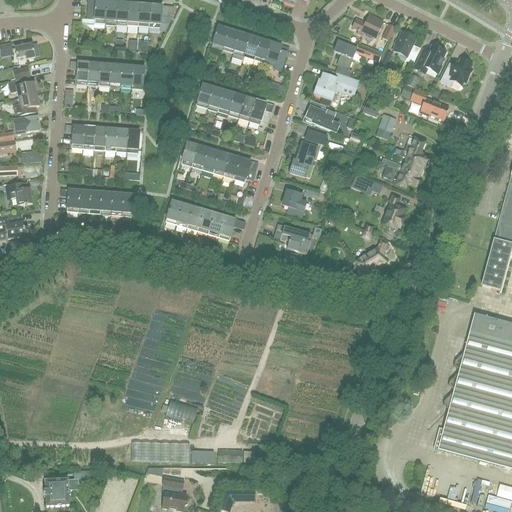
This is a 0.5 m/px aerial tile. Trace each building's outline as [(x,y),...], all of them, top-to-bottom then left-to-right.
[(107,26),(110,3),(95,2),(89,2),(87,20),(94,20),(94,21),(94,25),(107,26)] [(118,26),(120,3),(110,3),(107,26),(116,27),(116,26),(118,26)] [(128,27),(131,4),(120,3),(118,26),(128,27)] [(141,5),(131,4),(128,27),(139,27),(141,5)] [(151,6),(141,5),(139,27),(149,28),(151,6)] [(162,7),(151,6),(149,28),(160,29),(160,32),(165,32),(172,19),(167,19),(168,8),(162,7)] [(383,23),(369,16),(365,25),(356,21),(352,28),(359,31),(357,35),(363,37),(364,34),(376,39),(383,23)] [(388,25),(382,39),(389,43),(395,28),(388,25)] [(222,51),(229,30),(218,27),(213,45),(212,45),(212,47),(222,51)] [(239,34),(229,30),(222,51),(233,54),(239,34)] [(419,50),(412,47),(416,39),(402,33),(392,52),(407,59),(405,62),(413,65),(419,50)] [(239,34),(233,54),(232,59),(242,62),(250,37),(239,34)] [(260,40),(250,37),(242,62),(244,57),(254,61),(260,40)] [(271,43),(260,40),(254,61),(264,64),(271,43)] [(350,80),(350,79),(352,72),(349,71),(353,59),(355,54),(378,63),(381,55),(358,46),(356,50),(338,42),(334,53),(340,55),(337,67),(338,67),(335,73),(337,74),(336,75),(350,80)] [(282,47),(271,43),(264,64),(275,67),(274,70),(279,72),(281,72),(286,56),(288,49),(282,47)] [(0,51),(1,59),(13,56),(11,44),(0,46),(0,51)] [(32,45),(15,49),(17,60),(26,58),(26,61),(35,59),(35,58),(39,57),(37,45),(32,46),(32,45)] [(420,57),(414,70),(424,75),(427,70),(437,75),(441,68),(439,67),(446,54),(440,51),(439,49),(436,47),(434,48),(432,47),(425,60),(420,57)] [(383,76),(392,56),(386,53),(380,66),(378,66),(375,72),(383,76)] [(446,70),(439,83),(450,88),(453,83),(461,87),(463,83),(465,85),(472,71),(470,70),(472,67),(460,61),(459,64),(456,63),(451,73),(446,70)] [(87,86),(88,64),(78,63),(71,63),(70,70),(77,70),(76,82),(77,82),(76,85),(87,86)] [(88,64),(87,86),(98,87),(100,65),(88,64)] [(111,65),(100,65),(98,87),(110,88),(111,65)] [(122,66),(111,65),(110,88),(121,89),(122,66)] [(122,66),(121,89),(131,90),(133,67),(122,66)] [(144,68),(133,67),(131,90),(143,91),(143,87),(144,68)] [(28,68),(13,71),(16,81),(30,77),(28,68)] [(231,71),(229,78),(236,80),(238,74),(231,71)] [(419,78),(410,74),(405,83),(414,88),(419,78)] [(350,80),(336,75),(335,79),(323,75),(320,82),(319,81),(313,96),(322,99),(320,105),(330,108),(332,102),(336,92),(343,94),(354,98),(359,82),(350,79),(350,80)] [(20,81),(8,83),(10,94),(17,93),(19,99),(37,95),(34,84),(22,86),(20,81)] [(207,110),(214,88),(203,85),(197,103),(196,107),(207,110)] [(410,102),(422,106),(419,114),(429,118),(429,116),(444,122),(449,109),(426,99),(427,95),(404,87),(401,95),(411,99),(410,102)] [(224,92),(214,88),(207,110),(217,113),(224,92)] [(224,92),(217,113),(218,113),(217,117),(227,120),(228,116),(235,95),(224,92)] [(37,95),(19,99),(15,100),(12,105),(16,118),(38,113),(36,108),(39,107),(37,95)] [(245,98),(235,95),(228,116),(238,120),(245,98)] [(245,98),(238,120),(249,123),(256,101),(245,98)] [(256,101),(249,123),(260,126),(261,122),(263,115),(267,116),(268,112),(271,113),(273,107),(266,105),(267,105),(256,101)] [(362,114),(376,119),(380,108),(366,102),(362,114)] [(327,113),(327,115),(310,108),(306,119),(316,123),(315,126),(337,134),(340,126),(335,125),(338,117),(327,113)] [(396,121),(384,116),(378,129),(391,134),(396,121)] [(20,135),(26,134),(39,132),(37,118),(18,121),(20,135)] [(351,119),(347,128),(353,131),(357,121),(351,119)] [(83,150),(84,128),(73,127),(66,127),(66,134),(73,134),(72,146),(71,150),(83,150)] [(96,129),(84,128),(83,150),(94,151),(96,129)] [(106,129),(96,129),(94,151),(105,152),(106,129)] [(117,130),(106,129),(105,152),(116,153),(117,130)] [(128,131),(117,130),(116,153),(126,154),(128,131)] [(128,131),(126,154),(138,155),(138,151),(140,132),(128,131)] [(326,137),(308,131),(305,141),(306,141),(305,146),(301,145),(296,162),(294,161),(290,174),(304,179),(304,178),(309,179),(313,167),(311,167),(313,161),(315,162),(319,151),(316,150),(318,145),(323,147),(326,137)] [(0,143),(14,141),(13,133),(0,134),(0,143)] [(406,159),(425,167),(428,158),(422,155),(421,153),(425,143),(414,139),(411,146),(408,145),(405,152),(396,149),(394,154),(406,159)] [(15,141),(14,141),(0,143),(0,154),(17,152),(15,141)] [(192,168),(198,147),(187,143),(182,161),(181,165),(192,168)] [(341,153),(343,148),(331,144),(329,149),(341,153)] [(198,147),(192,168),(202,171),(209,150),(198,147)] [(219,153),(209,150),(202,171),(213,175),(219,153)] [(230,156),(219,153),(213,175),(223,178),(230,156)] [(240,159),(230,156),(223,178),(234,181),(240,159)] [(251,162),(240,159),(234,181),(245,184),(246,180),(252,182),(258,165),(251,163),(251,162)] [(425,167),(406,159),(403,167),(384,160),(381,166),(401,173),(400,173),(419,181),(425,167)] [(17,167),(0,167),(0,175),(18,175),(17,167)] [(493,240),(485,270),(481,287),(501,292),(511,249),(511,169),(510,177),(511,177),(494,240),(493,240)] [(419,181),(400,173),(396,186),(406,190),(408,188),(409,187),(412,187),(416,189),(419,181)] [(380,194),(383,187),(357,175),(352,187),(361,191),(363,187),(380,194)] [(28,184),(5,188),(7,201),(16,199),(17,207),(33,205),(30,190),(29,190),(28,184)] [(78,214),(79,191),(68,190),(68,191),(61,190),(61,197),(68,198),(67,209),(67,213),(78,214)] [(305,196),(322,201),(324,195),(306,190),(305,196)] [(91,192),(79,191),(78,214),(89,215),(91,192)] [(102,193),(91,192),(89,215),(100,216),(102,193)] [(303,213),(306,204),(301,202),(302,197),(287,192),(282,206),(289,209),(287,215),(301,219),(303,213)] [(112,194),(102,193),(100,216),(111,216),(112,194)] [(112,194),(111,216),(122,217),(123,195),(112,194)] [(133,218),(135,196),(123,195),(122,217),(133,218)] [(389,202),(391,203),(381,225),(384,226),(384,227),(389,229),(390,230),(393,232),(397,230),(398,228),(400,229),(405,217),(403,216),(406,210),(397,206),(400,199),(392,196),(389,202)] [(176,226),(183,205),(172,202),(166,219),(167,219),(165,223),(176,226)] [(193,208),(183,205),(176,226),(187,229),(193,208)] [(193,208),(187,229),(197,233),(204,211),(193,208)] [(214,214),(204,211),(197,233),(208,236),(214,214)] [(225,217),(214,214),(208,236),(218,239),(225,217)] [(236,221),(225,217),(218,239),(229,242),(230,238),(230,239),(234,227),(240,229),(242,223),(236,221)] [(0,233),(7,232),(8,240),(20,238),(20,241),(30,240),(28,228),(24,229),(23,223),(10,225),(9,218),(0,219),(0,233)] [(374,228),(367,225),(364,231),(371,234),(374,228)] [(288,229),(278,226),(274,240),(289,244),(287,250),(291,251),(290,253),(298,256),(298,253),(307,256),(312,238),(313,236),(296,231),(296,229),(289,226),(288,229)] [(313,236),(312,238),(320,240),(322,230),(315,228),(313,236)] [(371,234),(364,231),(361,238),(368,240),(371,234)] [(378,249),(359,260),(354,263),(362,277),(386,263),(382,257),(387,245),(381,242),(378,249)] [(293,274),(303,276),(305,271),(295,268),(293,274)] [(334,272),(323,270),(321,279),(333,281),(334,272)] [(511,470),(511,325),(474,315),(464,351),(454,361),(453,365),(459,371),(459,373),(449,383),(448,385),(454,391),(453,392),(443,402),(443,404),(448,411),(443,430),(439,429),(434,449),(438,450),(511,470)] [(198,408),(171,399),(166,417),(192,425),(198,408)] [(242,451),(218,451),(218,463),(242,464),(242,451)] [(192,452),(192,464),(213,464),(214,452),(192,452)] [(254,453),(244,452),(243,464),(254,464),(254,453)] [(74,480),(68,481),(45,482),(46,492),(45,492),(46,498),(47,508),(69,507),(69,497),(71,497),(71,492),(79,491),(78,481),(100,480),(100,470),(73,472),(74,480)] [(440,500),(445,472),(430,470),(425,498),(440,500)] [(190,480),(197,490),(204,485),(196,475),(190,480)] [(181,495),(184,482),(164,479),(163,486),(164,486),(163,494),(164,495),(162,509),(178,511),(183,511),(186,496),(181,495)] [(497,501),(500,485),(492,484),(489,500),(497,501)] [(256,491),(226,490),(220,510),(227,511),(230,511),(234,501),(256,502),(256,491)] [(511,496),(501,495),(500,503),(511,504),(511,496)]
